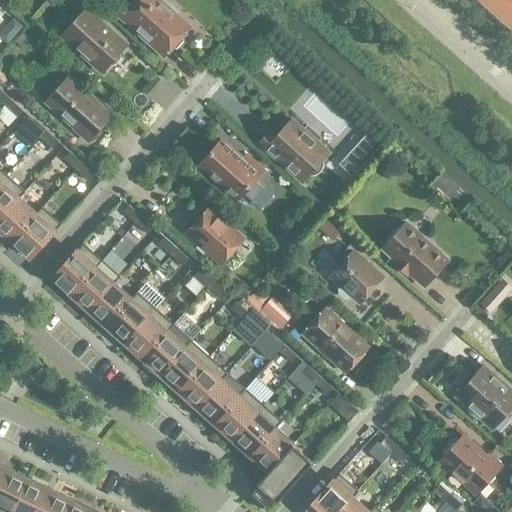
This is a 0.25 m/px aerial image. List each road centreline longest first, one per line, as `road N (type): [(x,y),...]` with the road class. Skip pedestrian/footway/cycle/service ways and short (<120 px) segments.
road 1 (residential): [(5,308),(214,72)]
road 2 (residential): [(226,510),(5,308)]
road 3 (residential): [(467,308),(289,511)]
road 4 (residential): [(0,404),(226,510)]
road 5 (unclassified): [(511,81),(420,0)]
